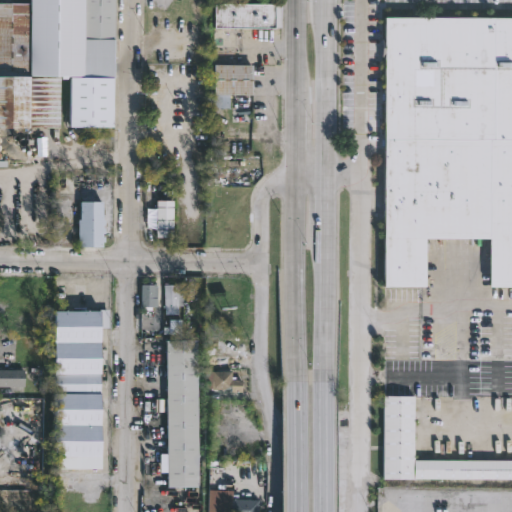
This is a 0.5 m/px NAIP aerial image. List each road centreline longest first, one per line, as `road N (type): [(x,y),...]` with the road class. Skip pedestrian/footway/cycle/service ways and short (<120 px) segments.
road 1 (residential): [(127,511),(132,0)]
road 2 (secondary): [(324,370),(324,0)]
road 3 (secondary): [(297,0),(297,370)]
road 4 (residential): [(259,261),(0,261)]
road 5 (residential): [(274,511),(259,261)]
road 6 (secondary): [(297,370),(296,511)]
road 7 (secondary): [(323,511),(324,370)]
